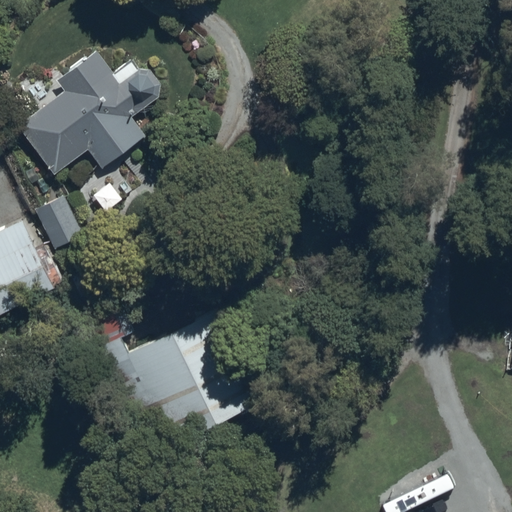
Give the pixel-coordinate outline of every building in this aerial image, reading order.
[(312,0),(305,4),(315,21),(351,0),(312,0)] [(511,44),(499,51),(511,77),(511,44)] [(115,72),(100,51),(60,80),(68,91),(20,126),(56,175),(89,151),(103,170),(148,137),(134,117),(161,98),(163,83),(152,69),(142,69),(134,58),(115,72)] [(85,232),(64,193),(34,208),(55,248),(85,232)] [(22,220),(0,230),(0,314),(54,290),(22,220)] [(92,263),(71,274),(80,294),(102,283),(92,263)] [(123,338),(108,346),(161,453),(269,399),(222,306),(130,352),(123,338)]
